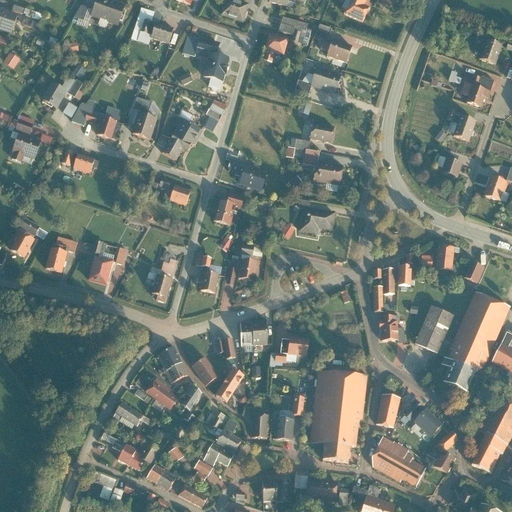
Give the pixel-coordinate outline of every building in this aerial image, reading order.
[(120,27),(127,6),(107,0),(98,0),(92,19),(101,22),(101,27),(104,29),(107,28),(110,25),(120,27)] [(251,7),(229,0),(227,0),(222,16),(246,23),(251,7)] [(273,0),(272,4),(288,8),(290,0),(273,0)] [(368,27),(374,11),(366,8),(369,0),(350,0),(343,16),(368,27)] [(37,14),(16,8),(14,13),(25,16),(22,27),(33,30),(37,14)] [(84,23),(88,10),(82,8),(74,20),(84,23)] [(20,18),(0,11),(0,31),(14,36),(20,18)] [(141,21),(148,23),(145,33),(152,35),(158,14),(144,11),(141,21)] [(312,26),(284,20),(281,34),(294,37),(295,32),(300,34),(298,46),(307,48),(312,26)] [(174,30),(157,25),(152,41),(169,46),(174,30)] [(328,42),(330,32),(317,28),(315,39),(328,42)] [(196,55),(200,40),(188,37),(183,55),(195,58),(196,55)] [(290,42),(270,37),(264,63),(273,65),(275,55),(286,58),(290,42)] [(211,55),(217,56),(220,45),(200,40),(196,55),(210,59),(211,55)] [(70,44),(70,53),(79,52),(78,43),(70,44)] [(323,43),(321,55),(328,56),(330,44),(323,43)] [(498,66),(504,47),(490,43),(484,62),(498,66)] [(350,64),(354,49),(331,44),(327,59),(350,64)] [(20,60),(11,55),(5,64),(15,70),(20,60)] [(210,59),(205,79),(222,83),(228,59),(217,56),(211,55),(210,59)] [(344,77),(318,71),(314,87),(340,93),(344,77)] [(449,83),(461,85),(462,79),(457,78),(458,73),(451,72),(449,83)] [(179,78),(182,86),(193,82),(189,74),(179,78)] [(122,87),(127,82),(119,75),(115,80),(122,87)] [(132,78),(127,86),(135,90),(139,81),(132,78)] [(479,91),(475,89),(470,105),(485,110),(488,101),(491,101),(496,84),(483,80),(479,91)] [(83,84),(78,82),(71,94),(76,97),(83,84)] [(312,86),(299,82),(294,98),(307,102),(312,86)] [(65,94),(52,86),(43,100),(56,108),(65,94)] [(222,89),(211,86),(209,93),(220,96),(222,89)] [(224,112),(214,105),(208,114),(218,120),(224,112)] [(104,116),(88,111),(86,116),(68,109),(64,116),(76,124),(84,127),(85,121),(98,126),(100,122),(102,122),(102,120),(104,116)] [(135,112),(131,124),(136,126),(141,115),(135,112)] [(159,121),(141,115),(136,126),(133,136),(152,142),(159,121)] [(187,153),(202,131),(182,117),(176,125),(180,127),(163,152),(176,161),(184,151),(187,153)] [(478,124),(459,118),(453,138),(472,144),(478,124)] [(98,136),(112,140),(117,124),(102,120),(102,122),(98,136)] [(34,127),(17,122),(14,130),(31,136),(34,127)] [(336,130),(314,126),(312,140),(333,144),(336,130)] [(442,131),(437,140),(442,143),(447,134),(442,131)] [(43,143),(20,136),(11,162),(22,166),(24,158),(36,162),(43,143)] [(307,145),(292,141),(290,149),(305,152),(307,145)] [(228,159),(236,162),(233,169),(244,174),(247,166),(242,164),(244,159),(239,156),(241,153),(232,149),(228,159)] [(321,154),(305,152),(304,167),(319,169),(319,166),(321,154)] [(79,157),(67,153),(64,163),(75,167),(79,157)] [(453,157),(442,154),(441,159),(447,161),(451,162),(453,157)] [(95,162),(79,157),(75,167),(74,170),(91,175),(95,162)] [(451,162),(447,161),(443,173),(460,179),(464,166),(451,162)] [(260,171),(247,166),(244,174),(241,185),(264,192),(268,177),(259,175),(260,171)] [(345,187),(347,169),(319,166),(319,169),(317,184),(345,187)] [(508,186),(492,180),(485,198),(507,205),(510,197),(505,195),(508,186)] [(158,186),(153,184),(150,195),(155,197),(158,186)] [(176,187),(164,185),(163,191),(174,194),(176,187)] [(187,207),(191,192),(176,187),(174,194),(171,203),(187,207)] [(247,196),(231,193),(228,205),(236,207),(244,209),(247,196)] [(313,205),(298,202),(297,211),(303,211),(312,213),(313,205)] [(228,205),(219,203),(215,223),(231,227),(236,207),(228,205)] [(312,213),(303,211),(300,235),(317,237),(318,229),(334,231),(336,216),(312,213)] [(41,228),(26,220),(21,228),(37,236),(41,228)] [(296,233),(288,228),(282,236),(290,241),(296,233)] [(26,260),(36,241),(22,233),(11,251),(26,260)] [(234,245),(226,239),(220,248),(227,254),(234,245)] [(83,246),(60,241),(59,245),(70,248),(69,252),(81,255),(83,246)] [(108,246),(100,244),(98,253),(106,255),(108,246)] [(456,248),(441,247),(440,271),(455,272),(456,248)] [(254,249),(243,248),(242,257),(253,258),(254,249)] [(128,250),(122,249),(118,262),(124,264),(128,250)] [(63,274),(67,255),(53,252),(49,271),(63,274)] [(433,267),(434,256),(422,256),(422,267),(433,267)] [(210,269),(211,259),(198,257),(196,266),(210,269)] [(108,286),(114,263),(94,258),(88,281),(108,286)] [(258,263),(238,260),(237,268),(235,279),(256,282),(258,263)] [(174,281),(179,262),(173,261),(171,266),(164,264),(161,278),(174,281)] [(486,269),(472,263),(464,279),(478,286),(486,269)] [(414,265),(402,265),(401,286),(413,286),(414,265)] [(237,268),(229,267),(227,284),(234,285),(235,279),(237,268)] [(395,271),(384,271),(384,296),(396,296),(395,271)] [(216,294),(219,277),(202,274),(199,291),(216,294)] [(168,305),(174,281),(161,278),(149,275),(147,279),(155,281),(152,296),(161,298),(159,303),(168,305)] [(383,289),(371,289),(372,313),(384,312),(383,289)] [(352,303),(348,293),(341,295),(344,306),(352,303)] [(511,311),(511,309),(477,294),(448,357),(479,371),(484,373),(511,311)] [(456,319),(433,308),(416,346),(439,356),(456,319)] [(400,317),(377,318),(378,344),(401,343),(400,317)] [(271,346),(269,322),(252,323),(252,324),(253,347),(271,346)] [(253,347),(252,324),(239,325),(241,348),(253,347)] [(308,340),(289,338),(289,341),(287,356),(306,357),(308,340)] [(237,360),(235,340),(220,341),(221,354),(226,354),(227,361),(237,360)] [(289,341),(282,340),(281,354),(274,353),(273,368),(286,370),(287,356),(289,341)] [(511,350),(503,345),(493,363),(511,373),(511,350)] [(175,349),(156,357),(163,373),(164,372),(182,366),(175,349)] [(445,383),(468,394),(479,371),(448,357),(444,366),(451,369),(445,383)] [(219,379),(206,360),(194,368),(207,387),(219,379)] [(169,386),(187,379),(182,366),(164,372),(169,386)] [(246,378),(233,370),(226,381),(237,390),(246,378)] [(372,375),(317,370),(310,445),(323,447),(353,449),(358,449),(359,429),(363,429),(367,387),(371,387),(372,375)] [(305,388),(306,377),(299,376),(298,388),(305,388)] [(174,389),(158,379),(148,395),(172,411),(180,399),(170,394),(174,389)] [(216,393),(228,402),(237,390),(226,381),(216,393)] [(205,395),(191,385),(186,392),(192,396),(184,406),(193,412),(205,395)] [(507,443),(511,433),(511,392),(502,388),(481,430),(488,434),(507,443)] [(399,400),(384,397),(377,427),(392,430),(399,400)] [(410,424),(424,408),(419,403),(404,419),(410,424)] [(144,417),(122,404),(115,416),(138,428),(144,417)] [(431,441),(444,427),(427,412),(414,425),(431,441)] [(230,421),(220,415),(213,427),(223,433),(230,421)] [(269,416),(253,416),(253,440),(269,440),(269,416)] [(295,422),(279,420),(278,440),(294,442),(295,422)] [(239,426),(230,421),(223,433),(216,445),(234,456),(242,442),(233,437),(239,426)] [(186,435),(178,430),(174,437),(182,442),(186,435)] [(461,440),(454,432),(440,443),(447,451),(461,440)] [(507,443),(488,434),(473,468),(492,476),(507,443)] [(411,452),(383,439),(372,458),(371,468),(399,484),(403,480),(417,489),(428,469),(415,464),(416,460),(410,458),(411,452)] [(147,463),(151,465),(160,449),(144,441),(138,452),(142,454),(139,459),(147,463)] [(230,467),(235,458),(213,445),(202,463),(213,470),(219,460),(230,467)] [(136,451),(126,446),(117,462),(128,468),(136,451)] [(322,463),(351,465),(353,449),(323,447),(322,463)] [(185,460),(177,450),(168,458),(175,468),(185,460)] [(128,468),(141,475),(147,463),(139,459),(142,454),(136,451),(128,468)] [(458,459),(451,456),(449,460),(443,457),(437,470),(450,476),(458,459)] [(202,463),(200,462),(195,472),(199,474),(195,481),(204,485),(213,470),(202,463)] [(166,474),(155,468),(148,481),(159,487),(166,474)] [(511,469),(508,468),(503,481),(511,484),(511,469)] [(92,483),(104,486),(100,497),(110,500),(116,479),(94,473),(92,483)] [(171,493),(177,480),(166,474),(159,487),(171,493)] [(294,502),(292,481),(276,482),(277,503),(294,502)] [(339,484),(309,481),(307,495),(307,501),(337,505),(339,484)] [(276,482),(260,484),(262,504),(277,503),(276,482)] [(139,490),(127,486),(124,493),(136,497),(139,490)] [(211,500),(186,487),(181,497),(206,510),(211,500)] [(380,490),(371,488),(368,498),(378,500),(380,490)] [(110,504),(120,507),(124,492),(115,489),(110,504)] [(368,492),(356,489),(353,503),(359,504),(360,499),(366,501),(368,492)] [(340,490),(340,498),(349,498),(349,490),(340,490)] [(454,491),(448,507),(461,511),(498,511),(476,504),(479,496),(464,491),(463,494),(454,491)] [(307,495),(299,495),(298,507),(307,507),(307,501),(307,495)] [(246,505),(247,496),(236,496),(235,504),(246,505)] [(378,500),(368,498),(364,511),(395,511),(397,506),(378,500)] [(167,511),(170,506),(159,501),(156,508),(165,511),(167,511)]
